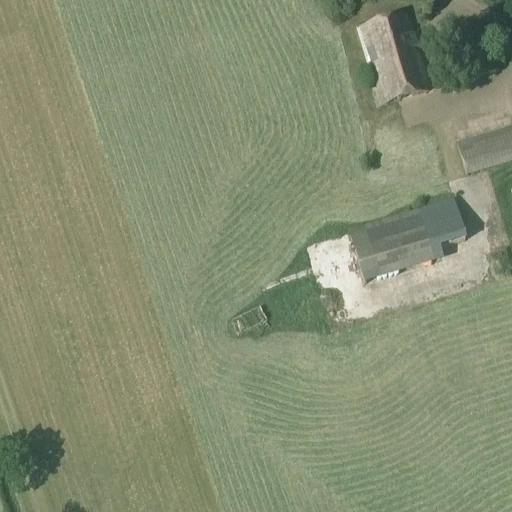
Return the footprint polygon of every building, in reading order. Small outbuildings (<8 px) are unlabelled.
[(411,39),(410,39),(404,19),(388,24),(375,28),(360,33),(381,108),(393,104),(397,103),(412,99),(414,98),(427,94),(414,53),(415,50),(411,39)] [(482,26),(442,39),(456,87),(497,74),(482,26)] [(465,178),(511,163),(511,131),(456,148),(465,178)] [(359,274),(463,243),(451,204),(347,235),(359,274)] [(238,339),(267,325),(260,309),(231,323),(238,339)]
